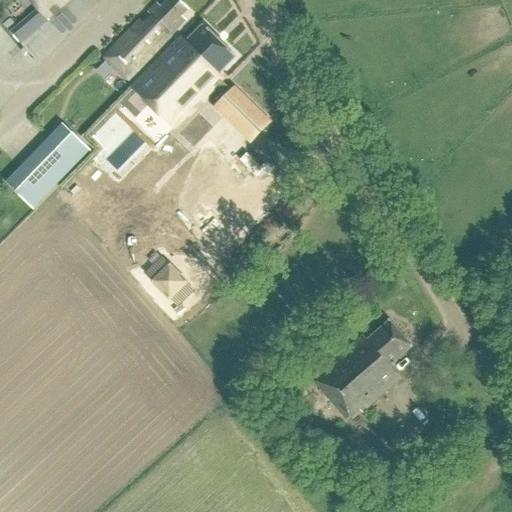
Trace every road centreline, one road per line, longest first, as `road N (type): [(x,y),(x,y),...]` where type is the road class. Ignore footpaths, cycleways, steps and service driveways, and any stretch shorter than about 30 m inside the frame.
road 1 (unclassified): [(511,407),(255,0)]
road 2 (unclassified): [(114,0),(0,116)]
